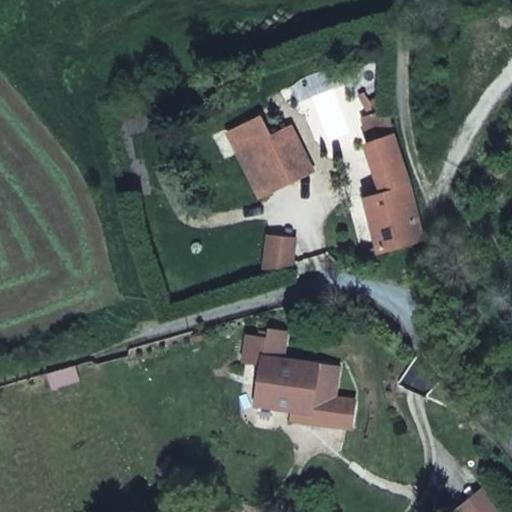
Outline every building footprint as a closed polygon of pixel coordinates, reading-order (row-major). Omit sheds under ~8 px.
[(368,116),(374,142),(396,135),(390,111),(379,113),(373,89),(367,92),(372,115),(368,116)] [(232,122),(251,172),(255,170),(287,158),(275,129),(267,108),(232,122)] [(296,121),(275,129),(287,158),(293,175),(314,168),(296,121)] [(380,251),(424,240),(396,135),(374,142),(372,142),(385,193),(366,198),(380,251)] [(255,170),(262,188),(293,175),(287,158),(255,170)] [(311,411),(312,411),(331,414),(329,424),(369,429),(372,404),(352,401),(357,368),(337,365),(337,367),(318,364),(301,362),(304,337),(268,332),(265,356),(264,356),(257,403),(311,411)] [(52,370),(56,383),(78,377),(74,364),(52,370)] [(312,411),(311,411),(310,421),(329,424),(331,414),(312,411)]
